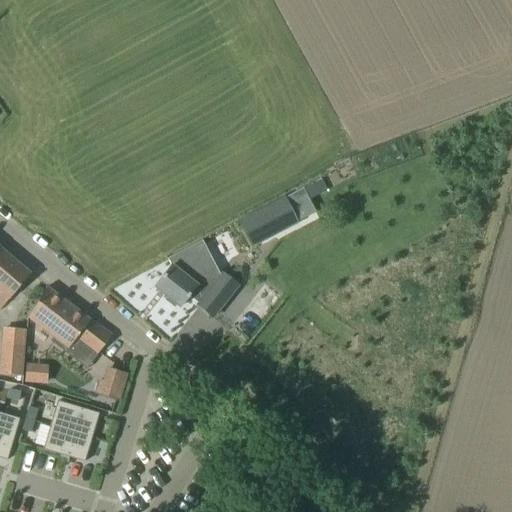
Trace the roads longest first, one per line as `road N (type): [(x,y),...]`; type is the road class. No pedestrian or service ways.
road 1 (residential): [(151,349),(0,222)]
road 2 (residential): [(362,511),(224,402)]
road 3 (residential): [(151,349),(101,511)]
road 4 (residential): [(154,511),(224,402)]
